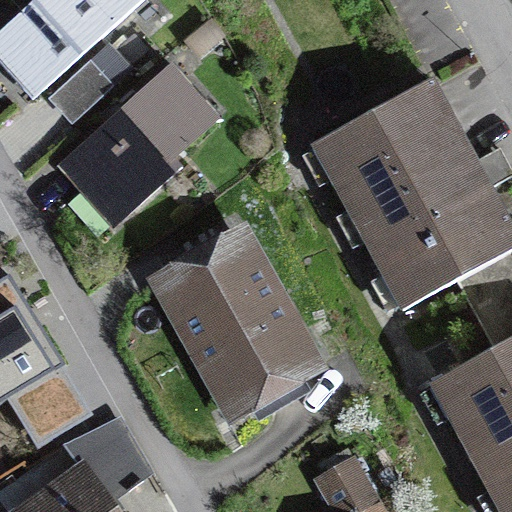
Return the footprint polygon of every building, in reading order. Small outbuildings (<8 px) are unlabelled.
[(146,0),(35,0),(0,31),(0,66),(31,102),(147,0),(146,0)] [(129,31),(65,89),(89,115),(153,56),(129,31)] [(179,75),(67,177),(116,230),(228,128),(179,75)] [(511,216),(448,91),(325,153),(412,323),(511,272),(511,216)] [(259,239),(158,292),(237,442),(338,390),(259,239)] [(23,274),(0,286),(0,427),(84,380),(23,274)] [(511,511),(511,361),(447,396),(510,511),(511,511)] [(394,511),(392,507),(384,511),(368,472),(325,490),(334,511),(394,511)] [(121,511),(96,476),(43,511),(121,511)]
